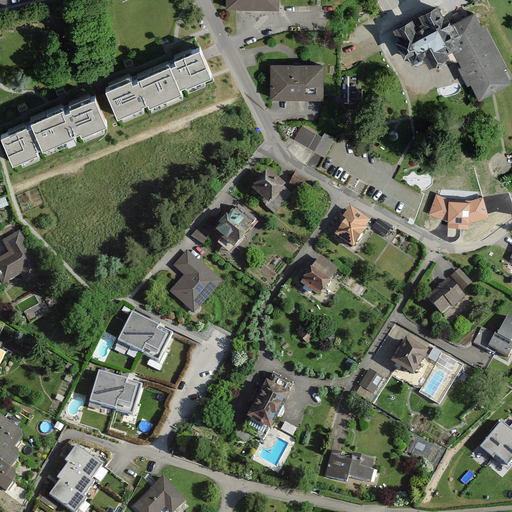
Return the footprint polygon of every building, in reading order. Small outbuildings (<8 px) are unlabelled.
[(280,0),(226,0),(226,11),(280,13),(280,0)] [(449,49),(472,97),(491,87),(507,79),(473,9),(446,22),(436,3),(387,27),(408,69),(449,49)] [(131,74),(105,86),(117,113),(143,103),(142,101),(148,98),(150,103),(182,88),(181,84),(186,82),(187,84),(212,73),(200,45),(174,57),(176,60),(171,63),(170,60),(137,74),(138,76),(132,79),(131,74)] [(318,62),(266,63),(266,96),(319,95),(318,62)] [(26,123),(0,133),(13,162),(38,150),(36,147),(42,144),(43,145),(75,132),(74,130),(80,128),(83,137),(105,127),(103,123),(107,120),(95,92),(70,104),(70,106),(65,108),(64,104),(31,118),(32,123),(27,125),(26,123)] [(318,136),(299,125),(287,147),(304,162),(312,148),(322,157),(333,137),(321,131),(318,136)] [(245,188),(270,212),(288,193),(263,169),(245,188)] [(230,204),(206,232),(226,250),(250,222),(230,204)] [(346,206),(329,234),(351,248),(369,221),(346,206)] [(0,255),(0,283),(17,275),(22,284),(41,273),(17,228),(0,236),(0,242),(5,253),(0,255)] [(170,292),(194,314),(222,282),(187,251),(173,266),(183,276),(170,292)] [(295,281),(316,297),(336,270),(316,255),(295,281)] [(461,267),(452,274),(463,289),(472,283),(461,267)] [(445,277),(423,296),(439,314),(460,295),(445,277)] [(173,334),(132,314),(117,342),(159,362),(173,334)] [(511,316),(507,314),(489,346),(508,356),(511,348),(511,341),(510,340),(511,336),(511,316)] [(403,336),(386,363),(409,378),(427,351),(403,336)] [(369,369),(357,394),(371,400),(383,375),(369,369)] [(143,386),(99,372),(89,403),(133,416),(143,386)] [(262,383),(242,419),(264,431),(285,395),(262,383)] [(0,488),(5,492),(17,476),(7,469),(18,455),(11,449),(23,434),(0,415),(0,488)] [(511,430),(501,422),(480,448),(493,459),(495,457),(507,466),(511,460),(511,430)] [(46,495),(67,511),(74,511),(85,499),(82,496),(92,482),(88,479),(99,465),(73,445),(60,462),(64,465),(54,479),(57,481),(46,495)] [(328,454),(323,476),(343,480),(344,475),(370,481),(375,458),(351,453),(350,458),(328,454)] [(166,480),(136,508),(139,511),(166,511),(168,511),(184,511),(192,505),(166,480)]
